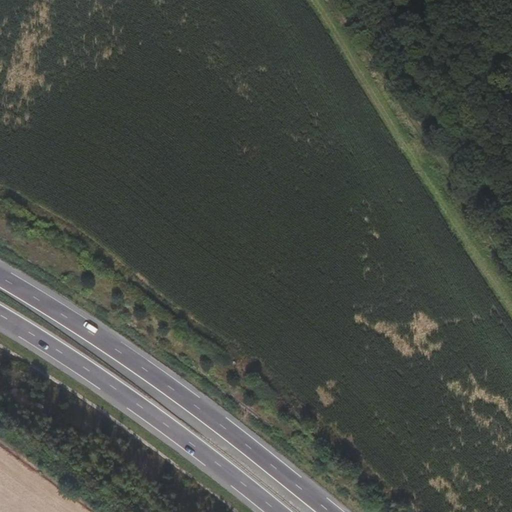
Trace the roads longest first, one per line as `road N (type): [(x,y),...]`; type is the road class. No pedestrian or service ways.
road 1 (trunk): [(330,511),(178,390),(0,278)]
road 2 (trunk): [(0,316),(177,434),(274,511)]
